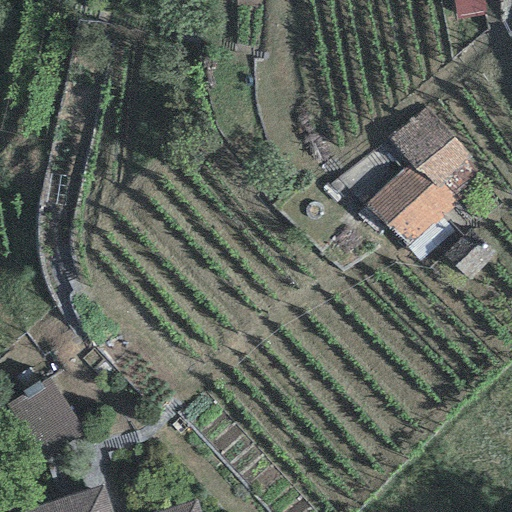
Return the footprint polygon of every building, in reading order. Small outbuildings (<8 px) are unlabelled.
[(478,0),(452,0),(454,17),(480,14),(478,0)] [(409,165),(367,206),(408,247),(457,199),(443,184),(473,155),(423,104),(385,141),(409,165)] [(493,255),(468,231),(443,258),(468,282),(493,255)] [(83,428),(45,378),(0,412),(0,416),(35,463),(83,428)] [(110,511),(104,490),(35,511),(200,511),(197,500),(158,511),(110,511)]
